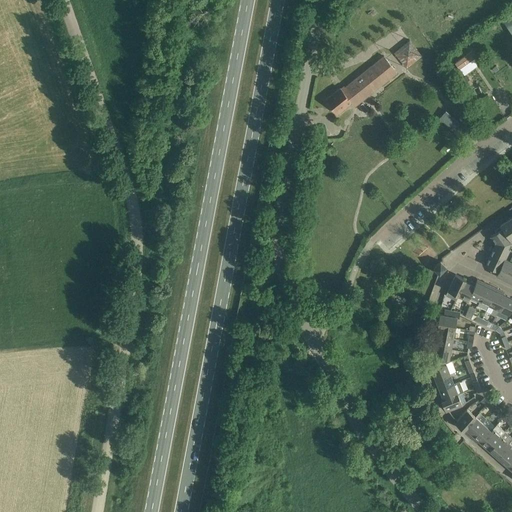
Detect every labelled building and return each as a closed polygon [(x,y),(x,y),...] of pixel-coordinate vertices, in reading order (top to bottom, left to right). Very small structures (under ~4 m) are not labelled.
[(511,9),(501,18),(511,33),(511,9)] [(407,38),(392,52),(406,66),(421,53),(407,38)] [(458,60),(462,66),(477,56),(473,50),(458,60)] [(397,72),(384,55),(342,89),(340,88),(326,99),(337,113),(351,103),(354,106),(397,72)] [(472,83),(466,75),(460,80),(465,88),(472,83)] [(446,110),(439,118),(451,128),(461,137),(470,131),(458,120),(446,110)] [(511,224),(508,219),(500,225),(502,227),(511,239),(511,238),(511,224)] [(500,245),(499,246),(508,250),(511,241),(511,239),(502,227),(491,235),(497,244),(498,243),(500,245)] [(495,246),(492,252),(504,258),(508,250),(499,246),(498,248),(495,246)] [(486,265),(498,271),(504,258),(492,252),(486,265)] [(496,274),(503,278),(506,279),(511,265),(511,256),(510,260),(504,258),(498,271),(496,274)] [(440,261),(433,268),(437,272),(439,273),(439,274),(446,267),(442,262),(441,261),(440,261)] [(448,290),(457,294),(465,278),(456,274),(448,290)] [(475,283),(465,278),(457,294),(467,299),(475,283)] [(470,295),(479,299),(486,286),(484,285),(485,282),(477,279),(475,283),(467,299),(468,300),(470,295)] [(486,286),(479,299),(477,305),(487,309),(489,304),(497,288),(489,284),(488,287),(486,286)] [(497,288),(489,304),(494,306),(490,314),(495,316),(505,295),(503,294),(504,292),(497,288)] [(511,313),(511,297),(505,295),(495,316),(496,316),(499,309),(509,313),(510,312),(511,313)] [(475,308),(470,305),(467,311),(465,315),(471,318),(475,308)] [(437,323),(455,327),(457,316),(459,317),(460,312),(455,311),(454,315),(448,314),(444,314),(439,313),(437,323)] [(437,323),(435,334),(453,337),(455,327),(437,323)] [(451,348),(453,337),(435,334),(434,343),(436,343),(436,345),(451,348)] [(433,361),(435,367),(446,363),(446,362),(445,363),(446,358),(448,359),(451,348),(436,345),(433,361)] [(435,376),(435,378),(450,373),(446,363),(435,367),(429,369),(432,377),(435,376)] [(434,382),(437,389),(454,383),(450,373),(435,378),(436,381),(434,382)] [(441,399),(462,391),(463,391),(459,380),(454,383),(437,389),(441,399)] [(462,391),(441,399),(445,410),(466,402),(462,391)] [(463,429),(475,416),(467,408),(455,422),(463,429)] [(463,429),(471,436),(483,423),(475,416),(463,429)] [(491,430),(483,423),(471,436),(478,442),(479,440),(481,442),(491,430)] [(481,442),(489,449),(505,431),(497,424),(493,428),(491,430),(481,442)] [(489,449),(495,454),(497,452),(499,454),(511,439),(511,437),(505,431),(489,449)] [(511,439),(499,454),(497,452),(495,454),(505,463),(511,455),(511,444),(510,443),(511,439)]
